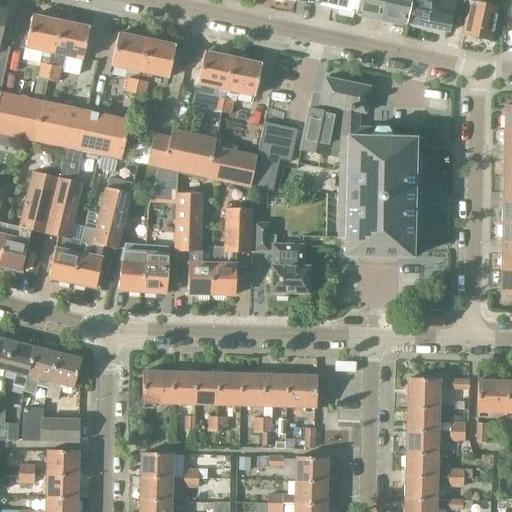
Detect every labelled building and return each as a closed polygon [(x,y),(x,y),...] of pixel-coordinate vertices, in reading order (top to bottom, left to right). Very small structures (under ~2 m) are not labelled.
[(313,0),(312,3),(354,12),(356,0),(313,0)] [(354,14),(379,19),(382,0),(356,0),(354,12),(354,14)] [(405,25),(405,23),(409,0),(382,0),(379,19),(405,25)] [(409,0),(405,23),(448,32),(454,0),(453,0),(409,0)] [(463,0),(471,2),(464,35),(489,40),(498,1),(494,0),(463,0)] [(0,88),(6,60),(9,47),(0,45),(0,41),(7,10),(0,8),(0,88)] [(40,64),(37,76),(48,79),(53,54),(60,22),(32,15),(25,48),(41,51),(38,64),(40,64)] [(60,22),(53,54),(48,79),(58,81),(61,69),(62,69),(65,56),(83,60),(89,28),(60,22)] [(111,66),(140,72),(146,40),(118,34),(111,66)] [(175,46),(146,40),(140,72),(168,78),(175,46)] [(197,84),(213,87),(211,97),(212,98),(209,110),(220,112),(225,90),(231,58),(204,52),(197,84)] [(231,58),(225,90),(220,112),(231,115),(234,102),(237,92),(254,96),(261,64),(231,58)] [(0,134),(34,141),(43,102),(48,79),(37,76),(32,100),(0,93),(0,134)] [(135,94),(138,81),(126,78),(124,92),(135,94)] [(340,155),(338,238),(345,239),(345,256),(412,257),(413,240),(420,240),(423,155),(415,155),(415,138),(392,137),(386,128),(359,127),(359,112),(365,113),(371,88),(325,78),(320,103),(312,102),(302,147),(340,155)] [(147,83),(138,81),(135,94),(145,96),(147,83)] [(85,111),(43,102),(34,141),(63,148),(77,150),(85,111)] [(129,120),(85,111),(77,150),(97,155),(121,160),(129,120)] [(256,156),(251,184),(252,184),(251,191),(272,191),(279,160),(290,162),(297,129),(264,122),(257,152),(256,156)] [(172,130),(171,137),(164,169),(207,178),(214,147),(215,139),(172,130)] [(164,169),(171,137),(153,134),(147,165),(164,169)] [(214,147),(207,178),(250,187),(256,156),(214,147)] [(48,277),(71,283),(81,241),(69,239),(81,182),(90,184),(97,155),(77,150),(63,148),(57,177),(44,233),(58,236),(55,248),(48,277)] [(503,177),(511,176),(511,153),(504,153),(503,177)] [(30,229),(44,233),(57,177),(32,171),(19,227),(8,224),(5,235),(0,256),(0,266),(20,271),(28,241),(27,241),(30,229)] [(503,200),(511,200),(511,176),(503,177),(503,200)] [(121,232),(124,217),(130,192),(105,187),(91,243),(81,241),(71,283),(94,289),(102,257),(101,257),(103,246),(117,249),(121,232)] [(187,294),(211,295),(211,263),(199,263),(199,252),(200,252),(201,194),(175,193),(175,224),(174,239),(174,251),(188,252),(188,263),(187,294)] [(511,200),(503,200),(502,224),(511,223),(511,200)] [(211,263),(211,295),(235,295),(235,264),(235,252),(250,253),(251,209),(225,208),(224,252),(224,264),(211,263)] [(133,219),(124,217),(121,232),(129,234),(133,219)] [(165,223),(164,239),(174,239),(175,224),(165,223)] [(270,293),(276,293),(276,296),(287,297),(287,293),(308,294),(309,267),(303,267),(303,245),(275,244),(276,235),(268,235),(269,223),(254,223),(254,251),(268,251),(268,250),(272,250),(272,265),(271,265),(270,293)] [(511,223),(502,224),(502,240),(502,247),(511,247),(511,223)] [(169,246),(152,245),(145,245),(144,261),(142,292),(166,294),(169,246)] [(118,291),(142,292),(144,261),(132,260),(135,248),(125,246),(121,259),(120,259),(118,291)] [(511,247),(502,247),(501,270),(511,270),(511,247)] [(511,270),(501,270),(501,294),(511,294),(511,270)] [(0,368),(4,370),(11,342),(0,338),(0,368)] [(13,386),(23,389),(33,347),(11,342),(4,370),(17,373),(13,386)] [(33,347),(23,389),(22,392),(33,395),(36,386),(47,389),(56,353),(33,347)] [(56,353),(47,389),(48,390),(47,397),(58,400),(62,385),(72,387),(79,359),(56,353)] [(142,403),(167,404),(168,373),(143,372),(142,403)] [(192,373),(168,373),(167,404),(191,405),(192,373)] [(192,373),(191,405),(216,405),(217,374),(192,373)] [(241,375),(217,374),(216,405),(240,406),(241,375)] [(241,375),(240,406),(265,407),(266,375),(241,375)] [(290,376),(266,375),(265,407),(289,407),(290,376)] [(290,376),(289,407),(314,408),(315,376),(290,376)] [(407,404),(438,405),(438,388),(468,389),(469,380),(407,379),(407,404)] [(477,412),(503,413),(504,381),(478,381),(477,412)] [(511,381),(504,381),(503,413),(511,412),(511,381)] [(406,428),(437,429),(463,430),(464,424),(437,423),(438,405),(407,404),(406,428)] [(40,441),(41,419),(41,409),(22,408),(20,440),(40,441)] [(193,432),(194,417),(184,416),(183,432),(193,432)] [(216,432),(216,417),(207,417),(206,432),(216,432)] [(225,418),(216,417),(216,432),(225,433),(225,418)] [(261,434),(261,419),(252,418),(252,434),(261,434)] [(78,420),(41,419),(40,441),(77,442),(78,420)] [(271,419),(261,419),(261,434),(270,434),(271,419)] [(476,423),(476,433),(486,434),(486,424),(476,423)] [(141,424),(141,444),(150,444),(150,425),(141,424)] [(305,428),(304,448),(313,448),(314,429),(305,428)] [(405,453),(436,454),(437,432),(448,432),(448,441),(463,442),(463,430),(437,429),(406,428),(405,453)] [(486,434),(476,433),(475,443),(485,443),(486,434)] [(76,475),(77,452),(46,451),(45,475),(76,475)] [(436,471),(436,454),(405,453),(405,477),(462,479),(471,479),(471,472),(436,471)] [(140,454),(140,477),(171,478),(171,455),(140,454)] [(283,457),(267,457),(267,467),(282,467),(283,457)] [(295,457),(294,481),(325,482),(326,458),(295,457)] [(18,466),(18,475),(33,475),(33,466),(18,466)] [(197,479),(197,473),(197,470),(183,470),(182,478),(197,479)] [(33,484),(33,475),(18,475),(18,484),(33,484)] [(45,475),(45,498),(76,499),(76,475),(45,475)] [(182,478),(171,478),(140,477),(139,500),(170,501),(171,488),(197,488),(197,479),(182,478)] [(404,502),(435,503),(461,503),(461,501),(435,501),(435,487),(462,487),(462,479),(405,477),(404,502)] [(325,505),(325,482),(294,481),(294,495),(267,495),(267,503),(325,505)] [(75,511),(76,499),(45,498),(44,511),(17,511),(16,511),(75,511)] [(170,511),(170,501),(139,500),(138,511),(170,511)] [(461,510),(461,503),(435,503),(404,502),(403,511),(434,511),(435,510),(461,510)] [(293,505),(293,511),(324,511),(325,505),(267,503),(266,511),(280,511),(281,504),(293,505)]
